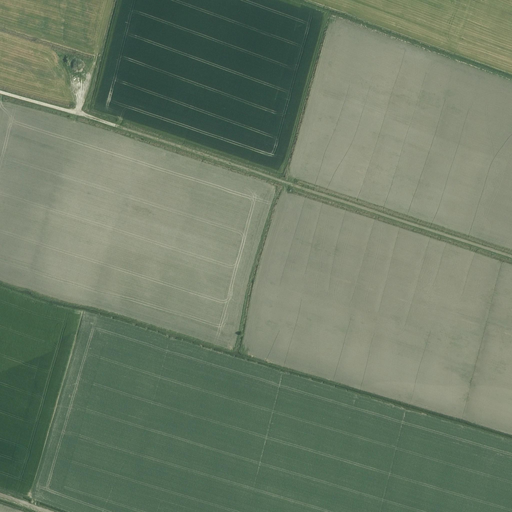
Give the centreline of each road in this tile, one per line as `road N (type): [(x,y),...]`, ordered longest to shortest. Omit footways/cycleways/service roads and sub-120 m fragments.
road 1 (residential): [(0,92),(289,182)]
road 2 (track): [(289,182),(511,258)]
